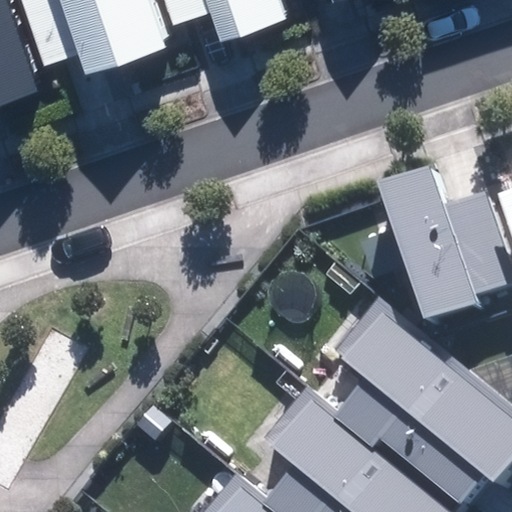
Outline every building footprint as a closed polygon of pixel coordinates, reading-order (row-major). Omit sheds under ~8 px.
[(0,0),(0,98),(43,85),(38,68),(16,0),(0,0)] [(87,74),(173,47),(168,32),(158,0),(16,0),(38,68),(81,54),(87,74)] [(158,0),(168,32),(215,17),(222,39),(292,17),(286,0),(158,0)] [(509,282),(497,241),(505,238),(493,199),(489,187),(448,199),(437,165),(379,182),(422,323),(481,305),(477,292),(509,282)] [(511,189),(494,195),(511,248),(511,189)] [(337,417),(451,511),(483,473),(496,484),(511,465),(511,415),(380,305),(338,356),(366,380),(337,417)] [(266,504),(274,511),(451,511),(337,417),(309,394),(267,444),(295,467),(266,504)] [(274,511),(266,504),(234,478),(205,511),(274,511)]
